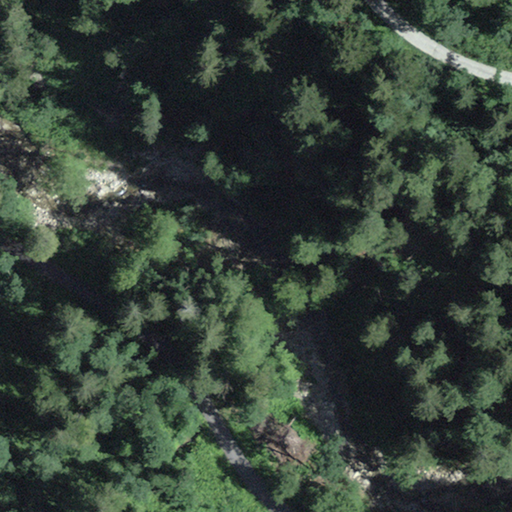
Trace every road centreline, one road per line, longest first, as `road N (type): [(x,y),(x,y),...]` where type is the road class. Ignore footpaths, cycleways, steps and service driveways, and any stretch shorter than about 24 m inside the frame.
road 1 (track): [(0,236),(149,328),(192,374),(289,511)]
road 2 (unclassified): [(373,0),(422,39),(511,76)]
